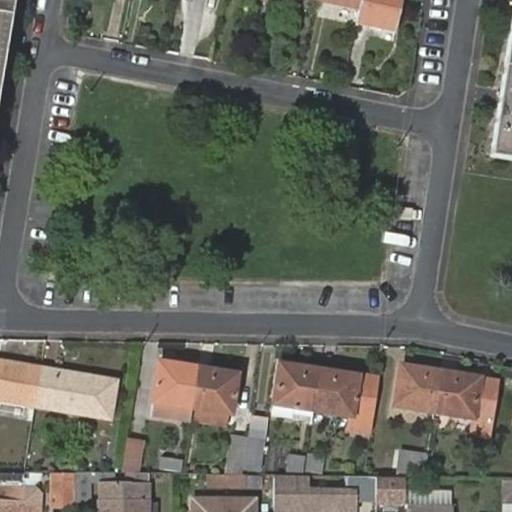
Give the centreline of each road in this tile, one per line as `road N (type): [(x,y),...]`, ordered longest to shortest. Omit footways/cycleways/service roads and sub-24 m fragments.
road 1 (residential): [(2,320),(418,326)]
road 2 (residential): [(450,127),(44,50)]
road 3 (residential): [(2,320),(44,50)]
road 4 (residential): [(418,326),(450,127)]
road 5 (residential): [(450,127),(471,0)]
